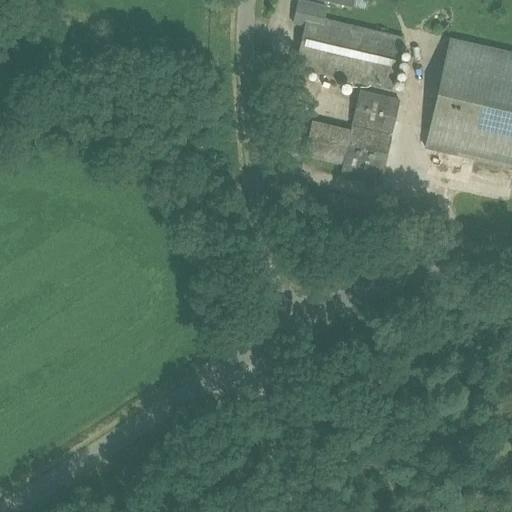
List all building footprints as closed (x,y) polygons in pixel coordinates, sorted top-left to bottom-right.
[(293,23),(305,26),(296,67),(391,89),(403,38),(323,19),(326,7),(299,0),(293,23)] [(511,54),(449,40),(424,149),(511,169),(511,54)] [(397,68),(403,79),(417,71),(411,60),(397,68)] [(342,165),(341,173),(379,182),(390,137),(375,133),(375,131),(391,134),(398,102),(359,92),(351,124),(367,128),(366,131),(350,127),(349,132),(311,123),(303,156),(342,165)] [(374,207),(327,196),(319,230),(366,241),(374,207)]
